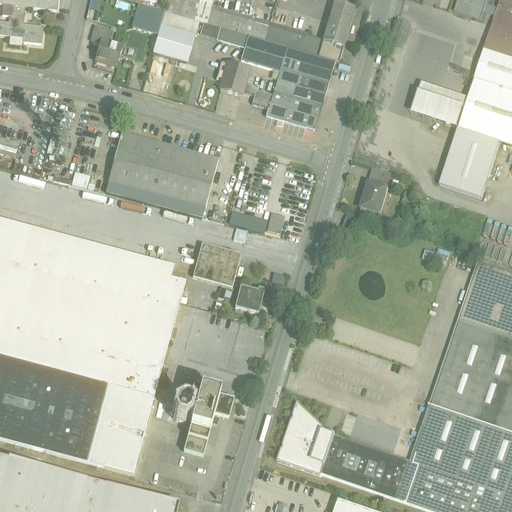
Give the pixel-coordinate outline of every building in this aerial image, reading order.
[(0,0),(0,6),(4,7),(25,9),(58,13),(59,0),(0,0)] [(89,0),(88,12),(98,13),(99,0),(89,0)] [(168,0),(169,0),(165,14),(199,23),(204,25),(207,26),(212,7),(214,0),(168,0)] [(486,6),(487,0),(456,0),(453,13),(481,22),(483,15),(492,17),(494,9),(486,6)] [(511,0),(502,0),(502,2),(501,2),(497,12),(511,16),(511,0)] [(165,14),(139,6),(133,30),(158,37),(165,14)] [(14,8),(4,7),(2,18),(10,19),(9,25),(12,25),(13,19),(14,8)] [(248,18),(212,7),(207,26),(220,29),(243,36),(248,18)] [(43,29),(23,27),(25,9),(14,8),(13,19),(12,25),(9,25),(0,24),(0,35),(12,37),(12,35),(24,36),(23,45),(41,47),(43,29)] [(354,14),(333,8),(323,43),(344,49),(354,14)] [(511,16),(497,12),(475,81),(511,93),(511,16)] [(153,55),(187,65),(199,23),(165,14),(158,37),(153,55)] [(271,25),(248,18),(243,36),(265,43),(271,25)] [(207,26),(204,25),(200,37),(217,42),(220,29),(207,26)] [(308,36),(271,25),(265,43),(287,50),(302,54),(307,38),(308,36)] [(220,29),(217,42),(244,50),(241,61),(280,73),(287,50),(265,43),(243,36),(220,29)] [(112,35),(96,30),(92,44),(100,46),(101,45),(109,47),(112,35)] [(323,43),(307,38),(302,54),(336,64),(339,64),(344,49),(323,43)] [(109,47),(101,45),(100,46),(95,64),(116,70),(122,51),(109,47)] [(302,54),(287,50),(280,73),(274,94),(322,108),(336,64),(302,54)] [(250,71),(228,65),(225,74),(227,74),(225,84),(223,83),(220,92),(241,98),(243,94),(255,97),(256,98),(258,91),(260,82),(248,79),(250,71)] [(511,93),(475,81),(469,100),(459,132),(500,145),(511,148),(511,93)] [(469,100),(422,85),(411,116),(459,132),(469,100)] [(273,96),(258,91),(256,98),(255,97),(252,106),(269,111),(273,96)] [(322,108),(274,94),(273,96),(269,111),(267,118),(315,132),(322,108)] [(500,145),(459,132),(440,189),(481,202),(500,145)] [(219,161),(122,135),(108,184),(206,210),(219,161)] [(0,140),(0,155),(15,158),(17,143),(0,140)] [(391,176),(372,170),(369,181),(387,187),(391,176)] [(73,175),(71,187),(86,190),(88,177),(73,175)] [(385,190),(368,185),(364,196),(365,196),(357,219),(374,225),(385,190)] [(267,223),(232,215),(229,226),(265,235),(267,223)] [(284,219),(271,216),(267,233),(280,236),(284,219)] [(353,218),(347,216),(345,222),(344,222),(351,224),(353,218)] [(351,224),(344,222),(340,235),(351,238),(355,225),(351,224)] [(235,231),(233,242),(244,244),(246,234),(235,231)] [(186,284),(0,234),(0,441),(31,449),(26,465),(40,469),(44,453),(133,477),(186,284)] [(350,242),(339,239),(337,245),(348,248),(350,242)] [(239,264),(200,254),(193,280),(232,291),(239,264)] [(511,474),(499,511),(511,511),(511,277),(478,266),(459,321),(511,339),(511,474)] [(282,287),(283,278),(272,277),(271,285),(282,287)] [(258,294),(241,289),(236,311),(237,308),(249,311),(248,314),(259,317),(265,293),(259,291),(258,294)] [(511,339),(459,321),(436,389),(445,392),(439,410),(511,435),(511,339)] [(335,438),(322,476),(427,511),(499,511),(511,474),(511,435),(439,410),(445,392),(436,389),(411,464),(335,438)] [(201,394),(195,416),(191,414),(191,412),(189,407),(184,406),(182,407),(177,410),(175,415),(179,423),(184,424),(189,421),(193,422),(184,455),(204,460),(215,418),(229,422),(234,402),(201,394)] [(325,429),(298,404),(293,418),(294,418),(293,421),(292,420),(283,447),(284,448),(283,451),(282,450),(277,463),(322,478),(322,476),(335,438),(336,436),(335,436),(334,437),(323,433),(325,429)] [(26,465),(0,457),(0,511),(172,511),(174,505),(26,465)] [(367,511),(339,502),(335,511),(367,511)]
